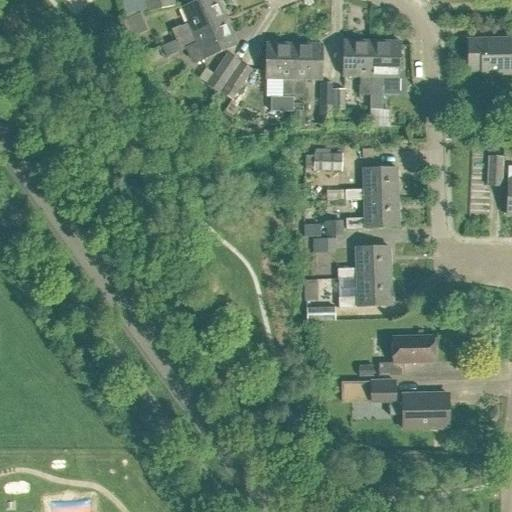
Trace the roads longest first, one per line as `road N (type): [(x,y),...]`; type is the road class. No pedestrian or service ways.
road 1 (tertiary): [(273,511),(0,143)]
road 2 (residential): [(511,264),(441,245),(427,19),(381,0)]
